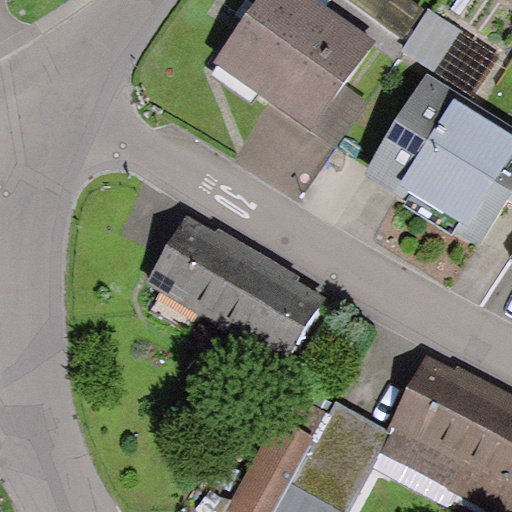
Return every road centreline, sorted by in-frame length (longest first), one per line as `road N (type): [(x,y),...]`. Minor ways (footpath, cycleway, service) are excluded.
road 1 (residential): [(44,108),(135,144),(511,347)]
road 2 (residential): [(12,271),(16,348),(36,429),(71,511)]
road 3 (residential): [(44,108),(13,199),(12,271)]
road 4 (residential): [(140,0),(44,108)]
